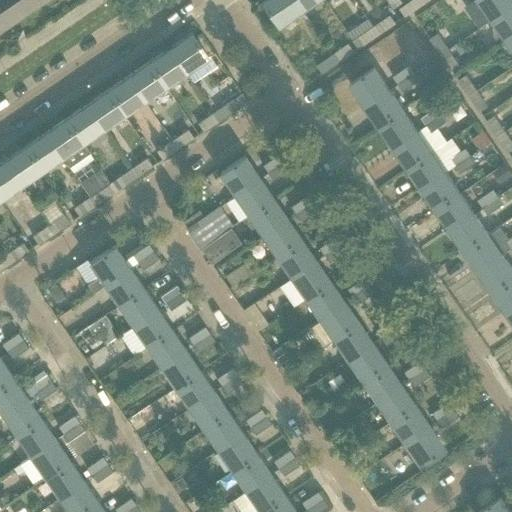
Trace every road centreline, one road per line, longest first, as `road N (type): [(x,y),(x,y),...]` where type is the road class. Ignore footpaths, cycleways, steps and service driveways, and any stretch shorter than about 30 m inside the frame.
road 1 (residential): [(510,434),(285,94)]
road 2 (residential): [(358,511),(144,192)]
road 3 (residential): [(164,511),(9,284)]
road 4 (residential): [(0,127),(188,0)]
road 5 (residential): [(144,192),(285,94)]
road 6 (residential): [(9,284),(144,192)]
road 7 (residential): [(419,511),(506,453),(510,434)]
